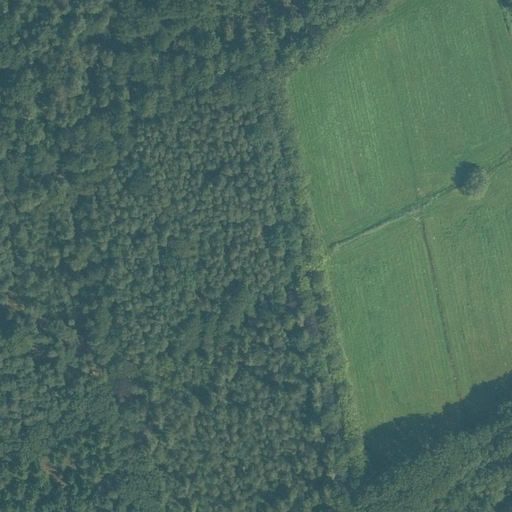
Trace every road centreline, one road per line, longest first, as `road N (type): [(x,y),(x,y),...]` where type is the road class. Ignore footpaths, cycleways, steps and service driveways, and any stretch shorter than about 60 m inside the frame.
road 1 (track): [(261,34),(0,168)]
road 2 (track): [(261,34),(311,277)]
road 3 (track): [(311,277),(360,511)]
road 4 (track): [(122,374),(311,277)]
road 5 (track): [(334,511),(511,416)]
road 6 (track): [(0,439),(122,374)]
